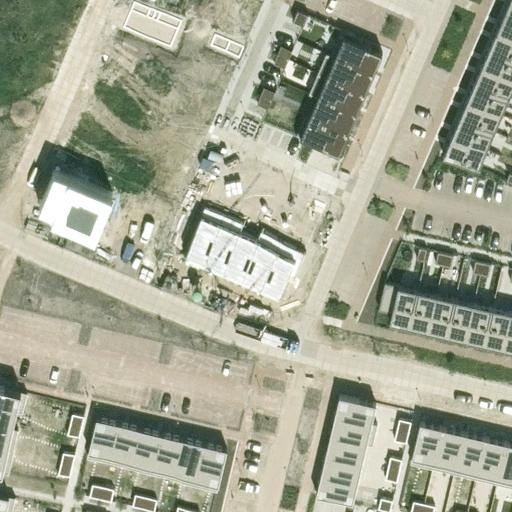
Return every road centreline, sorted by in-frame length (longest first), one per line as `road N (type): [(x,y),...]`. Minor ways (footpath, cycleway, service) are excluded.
road 1 (residential): [(434,16),(310,315),(306,351)]
road 2 (residential): [(0,233),(200,320),(306,351)]
road 3 (residential): [(306,351),(511,397)]
road 4 (residential): [(306,351),(266,511)]
